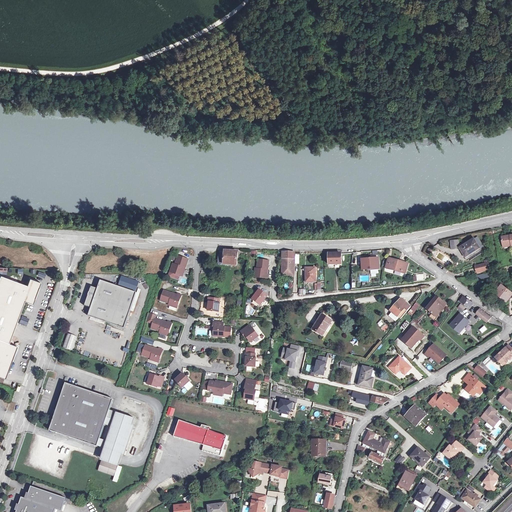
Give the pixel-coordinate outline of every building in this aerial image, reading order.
[(477,235),(475,237),(483,250),(486,248),(477,235)] [(511,235),(503,237),(504,247),(511,245),(511,235)] [(483,250),(475,237),(461,247),(469,259),(483,250)] [(459,240),(451,241),(452,248),(460,247),(459,240)] [(219,256),(218,264),(237,264),(237,252),(226,253),(226,256),(219,256)] [(289,271),(289,276),(294,276),(294,253),(283,253),(282,271),(289,271)] [(340,264),(340,254),(329,254),(329,264),(340,264)] [(187,258),(177,255),(174,264),(172,263),(169,271),(181,275),(187,258)] [(378,268),(377,255),(371,256),(371,259),(361,260),(362,270),(378,268)] [(269,260),(258,258),(257,267),(256,267),(254,276),(268,277),(268,273),(267,273),(269,260)] [(405,274),(408,264),(388,259),(386,268),(405,274)] [(487,272),(493,271),(491,266),(476,269),(478,275),(487,272)] [(316,282),(316,268),(307,268),(306,281),(316,282)] [(490,276),(488,273),(479,278),(481,282),(490,276)] [(0,275),(0,375),(5,378),(17,345),(9,342),(16,324),(24,300),(28,302),(33,303),(36,296),(35,295),(37,289),(38,289),(41,282),(37,280),(29,277),(27,284),(0,275)] [(181,277),(179,282),(187,285),(189,280),(181,277)] [(91,286),(84,306),(91,308),(88,316),(124,328),(136,293),(100,281),(98,289),(91,286)] [(507,300),(511,292),(503,285),(496,293),(507,300)] [(260,289),(252,298),(260,304),(268,295),(260,289)] [(176,294),(163,290),(160,300),(168,302),(168,304),(176,307),(180,294),(176,293),(176,294)] [(435,316),(446,303),(437,296),(426,308),(435,316)] [(469,308),(474,302),(464,296),(460,301),(469,308)] [(219,298),(208,297),(208,301),(207,310),(218,311),(219,302),(218,302),(219,298)] [(400,319),(409,307),(400,299),(390,311),(400,319)] [(461,303),(457,307),(463,312),(467,308),(461,303)] [(411,314),(417,307),(414,305),(408,312),(411,314)] [(487,322),(491,317),(480,309),(477,314),(487,322)] [(417,324),(423,315),(419,313),(413,321),(417,324)] [(159,333),(167,336),(171,323),(168,322),(167,323),(154,319),(155,316),(150,314),(147,322),(153,324),(151,328),(160,331),(159,333)] [(322,335),(330,320),(320,315),(312,329),(322,335)] [(461,332),(470,322),(461,315),(452,324),(461,332)] [(20,323),(27,325),(29,318),(21,316),(20,323)] [(223,322),(213,321),(213,326),(214,326),(214,329),(213,335),(223,336),(223,335),(230,335),(230,326),(222,326),(223,322)] [(240,330),(243,334),(244,333),(246,336),(250,341),(258,335),(252,327),(251,328),(248,325),(240,330)] [(202,326),(202,329),(196,330),(197,335),(209,334),(209,326),(202,326)] [(414,326),(403,339),(412,347),(420,338),(421,339),(424,335),(414,326)] [(153,344),(155,338),(142,335),(141,341),(153,344)] [(290,349),(283,347),(282,352),(286,353),(285,357),(285,359),(290,360),(289,364),(294,365),(299,345),(291,343),(290,349)] [(426,353),(429,356),(431,354),(440,362),(447,354),(434,344),(426,353)] [(158,349),(145,345),(141,355),(150,358),(150,359),(158,362),(162,349),(158,348),(158,349)] [(508,346),(496,358),(502,363),(505,360),(507,362),(511,357),(511,349),(511,348),(508,346)] [(255,353),(245,353),(245,357),(246,357),(246,366),(255,366),(256,357),(255,357),(255,353)] [(317,360),(315,373),(323,374),(326,362),(325,362),(326,357),(319,356),(318,361),(317,360)] [(400,356),(390,366),(394,371),(397,370),(398,370),(400,369),(405,374),(412,367),(400,356)] [(307,364),(306,371),(310,372),(310,375),(313,375),(314,371),(312,370),(313,365),(307,364)] [(372,385),(373,377),(370,376),(372,367),(363,366),(360,383),(372,385)] [(477,368),(474,372),(482,378),(486,372),(483,370),(482,372),(477,368)] [(182,373),(175,380),(182,387),(189,380),(182,373)] [(159,377),(150,374),(147,384),(157,387),(157,385),(161,387),(164,377),(160,376),(159,377)] [(478,393),(484,386),(470,374),(464,380),(468,384),(470,385),(466,390),(474,396),(478,393)] [(208,389),(208,390),(214,391),(223,393),(231,394),(233,383),(216,381),(216,382),(210,381),(209,383),(208,389)] [(309,381),(307,388),(317,391),(319,384),(309,381)] [(50,431),(98,447),(98,446),(100,439),(105,425),(110,410),(114,399),(66,383),(52,424),(50,431)] [(255,385),(246,383),(245,388),(246,388),(244,398),(254,400),(256,390),(255,390),(255,385)] [(488,389),(484,386),(478,393),(481,396),(488,389)] [(511,406),(511,398),(511,397),(511,391),(509,389),(499,400),(510,409),(511,406)] [(369,402),(370,396),(354,393),(353,397),(358,398),(357,403),(368,405),(369,402)] [(450,406),(455,411),(460,405),(449,396),(448,397),(445,394),(442,398),(438,394),(430,402),(435,407),(437,404),(443,409),(445,406),(448,409),(450,406)] [(389,400),(372,396),(371,402),(382,405),(389,400)] [(280,403),(276,402),(274,411),(288,414),(289,411),(291,409),(295,410),(296,403),(284,401),(284,404),(280,403)] [(172,416),(175,408),(169,406),(166,414),(172,416)] [(482,418),(493,427),(495,423),(497,424),(500,420),(494,416),(497,411),(491,406),(482,418)] [(353,419),(354,414),(341,411),(340,410),(327,407),(326,413),(353,419)] [(417,426),(426,415),(416,407),(407,418),(417,426)] [(117,413),(110,410),(105,425),(112,427),(117,413)] [(135,419),(117,413),(112,427),(108,441),(105,449),(101,460),(119,466),(135,419)] [(387,421),(403,434),(406,431),(390,417),(387,421)] [(202,428),(180,421),(174,437),(204,446),(203,447),(206,448),(205,452),(209,453),(221,456),(227,437),(209,430),(210,428),(203,425),(202,428)] [(483,439),(479,435),(483,430),(476,425),(469,434),(473,436),(469,440),(477,446),(483,439)] [(363,447),(368,450),(369,450),(371,447),(378,451),(382,444),(367,436),(363,443),(365,444),(363,447)] [(108,441),(100,439),(98,446),(105,449),(108,441)] [(382,444),(378,451),(385,454),(391,443),(386,440),(383,445),(382,444)] [(326,456),(326,441),(314,441),(314,456),(326,456)] [(455,456),(458,453),(459,454),(465,448),(457,442),(452,448),(450,447),(444,454),(452,461),(455,456)] [(368,450),(363,447),(359,445),(358,450),(361,451),(360,453),(365,456),(368,450)] [(429,459),(424,454),(417,448),(410,457),(422,467),(429,459)] [(365,456),(360,453),(356,461),(361,463),(365,456)] [(382,464),(384,460),(373,454),(370,459),(382,464)] [(396,464),(402,457),(398,455),(392,462),(396,464)] [(251,466),(248,468),(252,474),(257,475),(260,473),(263,474),(264,472),(267,473),(268,472),(269,465),(269,464),(252,461),(251,466)] [(271,473),(271,474),(280,476),(280,477),(284,478),(286,469),(282,468),(282,467),(273,465),(271,473)] [(446,476),(444,478),(447,480),(452,474),(445,468),(442,472),(446,476)] [(491,470),(489,474),(490,475),(488,478),(484,482),(487,485),(492,488),(493,486),(498,481),(496,480),(499,476),(491,470)] [(320,475),(318,483),(330,485),(332,474),(326,473),(325,476),(320,475)] [(409,491),(416,478),(406,473),(400,486),(409,491)] [(418,485),(413,492),(417,495),(414,500),(422,505),(427,497),(425,495),(426,493),(427,493),(429,489),(424,486),(422,488),(418,485)] [(487,485),(485,487),(492,493),(496,488),(493,486),(492,488),(487,485)] [(55,511),(56,510),(62,511),(66,498),(32,487),(29,494),(26,499),(22,498),(20,505),(16,510),(18,511),(17,511),(55,511)] [(468,491),(462,499),(475,507),(480,499),(477,497),(478,496),(475,494),(474,495),(468,491)] [(264,511),(265,511),(263,510),(264,507),(266,495),(254,493),(253,495),(250,511),(252,511),(264,511)] [(332,509),(334,497),(327,495),(324,508),(332,509)] [(438,505),(433,511),(443,511),(445,509),(446,510),(451,502),(442,497),(437,504),(438,505)] [(225,511),(225,503),(208,505),(208,511),(225,511)]
